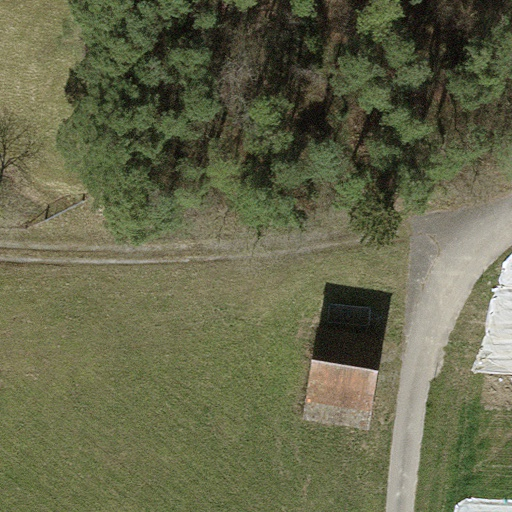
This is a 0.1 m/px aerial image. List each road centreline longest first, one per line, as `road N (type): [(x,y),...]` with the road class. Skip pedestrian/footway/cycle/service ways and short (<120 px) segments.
road 1 (track): [(463,254),(424,226),(167,252),(0,249)]
road 2 (residential): [(404,511),(421,345),(463,254),(511,220)]
